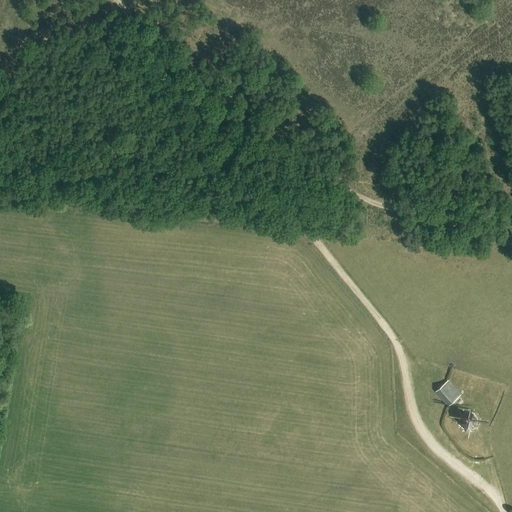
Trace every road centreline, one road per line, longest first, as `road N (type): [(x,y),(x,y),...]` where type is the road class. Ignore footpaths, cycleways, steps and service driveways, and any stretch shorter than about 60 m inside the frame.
road 1 (track): [(502,508),(419,428),(388,332),(245,155)]
road 2 (track): [(211,117),(260,133),(346,192),(511,245)]
road 3 (track): [(0,166),(73,178),(158,166),(215,170),(245,155)]
road 4 (track): [(245,155),(114,0)]
